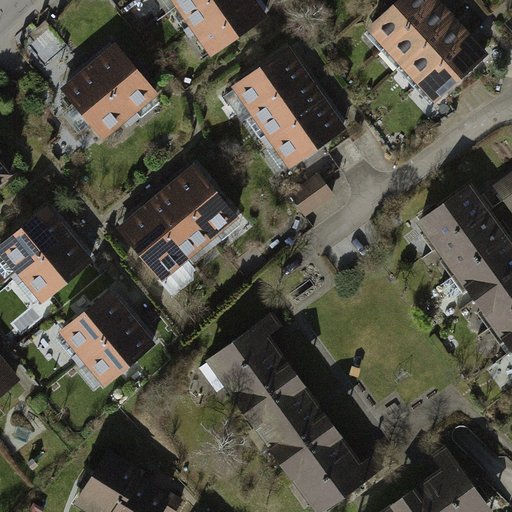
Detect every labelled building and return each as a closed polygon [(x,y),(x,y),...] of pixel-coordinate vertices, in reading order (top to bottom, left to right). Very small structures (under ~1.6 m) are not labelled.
[(178,0),(169,6),(185,29),(228,0),(178,0)] [(259,16),(248,0),(228,0),(185,29),(201,54),(259,16)] [(386,41),(404,60),(447,19),(430,0),(386,41)] [(465,37),(447,19),(404,60),(421,78),(465,37)] [(421,78),(440,98),(483,57),(465,37),(421,78)] [(126,53),(99,76),(144,129),(171,106),(126,53)] [(504,78),(483,57),(440,98),(461,120),(504,78)] [(253,93),(267,117),(318,86),(304,62),(253,93)] [(120,148),(144,129),(99,76),(75,95),(120,148)] [(336,114),(318,86),(267,117),(284,145),(336,114)] [(351,142),(336,114),(284,145),(299,172),(351,142)] [(0,160),(0,182),(11,173),(0,160)] [(204,174),(174,198),(218,253),(248,229),(204,174)] [(337,199),(319,174),(290,195),(308,220),(337,199)] [(190,276),(218,253),(174,198),(146,221),(190,276)] [(430,240),(448,264),(501,225),(483,201),(430,240)] [(6,260),(24,283),(84,236),(66,212),(6,260)] [(170,292),(190,276),(146,221),(125,238),(170,292)] [(511,257),(511,240),(501,225),(448,264),(468,291),(511,257)] [(107,265),(84,236),(24,283),(47,312),(107,265)] [(511,257),(468,291),(486,315),(511,296),(511,257)] [(511,340),(511,296),(486,315),(508,344),(511,340)] [(74,344),(98,372),(152,325),(128,297),(74,344)] [(174,350),(152,325),(98,372),(120,397),(174,350)] [(0,335),(0,415),(39,382),(0,335)] [(271,338),(222,374),(324,511),(353,511),(384,490),(271,338)] [(90,511),(92,511),(131,511),(142,486),(148,472),(112,458),(90,511)] [(493,511),(468,467),(390,511),(493,511)] [(178,511),(182,502),(142,486),(131,511),(178,511)]
